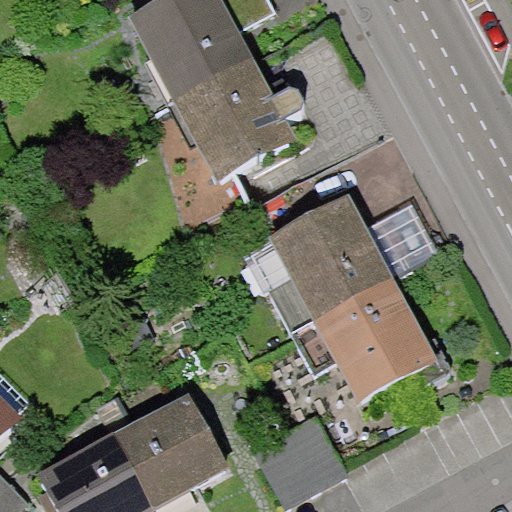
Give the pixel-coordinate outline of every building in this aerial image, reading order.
[(267,0),(204,0),(145,32),(226,185),(292,150),(277,120),(245,60),(235,41),(277,19),(267,0)] [(348,193),(272,234),(360,399),(436,359),(348,193)] [(189,392),(38,473),(58,511),(149,511),(230,469),(189,392)] [(0,436),(21,417),(0,394),(0,436)] [(255,450),(288,510),(349,477),(315,416),(255,450)]
